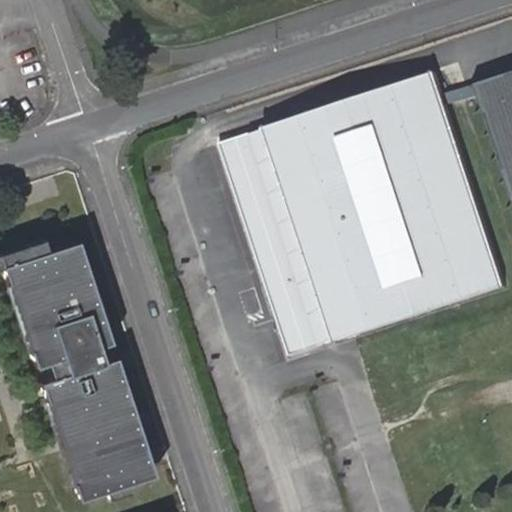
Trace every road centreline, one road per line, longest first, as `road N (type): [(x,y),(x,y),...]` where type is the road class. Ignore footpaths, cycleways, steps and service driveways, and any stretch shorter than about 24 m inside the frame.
road 1 (tertiary): [(88,126),(479,0)]
road 2 (residential): [(88,126),(213,511)]
road 3 (residential): [(45,0),(88,126)]
